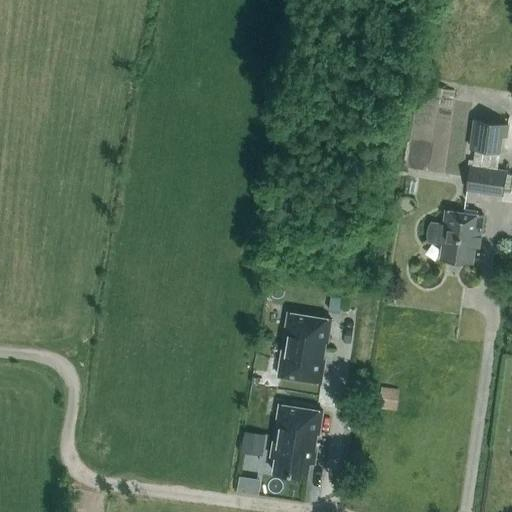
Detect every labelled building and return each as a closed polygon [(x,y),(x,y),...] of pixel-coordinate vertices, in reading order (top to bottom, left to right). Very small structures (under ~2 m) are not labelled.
[(471,166),(467,189),(503,195),(507,171),(496,169),(498,152),(501,153),(503,136),(508,137),(510,123),(473,118),(469,148),(476,149),(473,166),(471,166)] [(432,222),(429,226),(428,233),(429,241),(443,243),(441,258),(473,263),(477,237),(481,237),(484,215),(446,210),(444,224),(432,222)] [(328,343),(332,319),(288,312),(283,344),(325,351),(326,342),(328,343)] [(325,351),(283,344),(278,376),(322,382),(326,359),(324,359),(325,351)] [(397,410),(399,388),(382,386),(379,407),(397,410)] [(316,445),(318,434),(320,434),(323,412),(280,405),(274,438),(316,445)] [(244,431),(242,447),(263,450),(266,434),(244,431)] [(311,462),(315,463),(317,451),(315,451),(316,445),(274,438),(271,457),(276,457),(274,472),(308,477),(311,462)]
